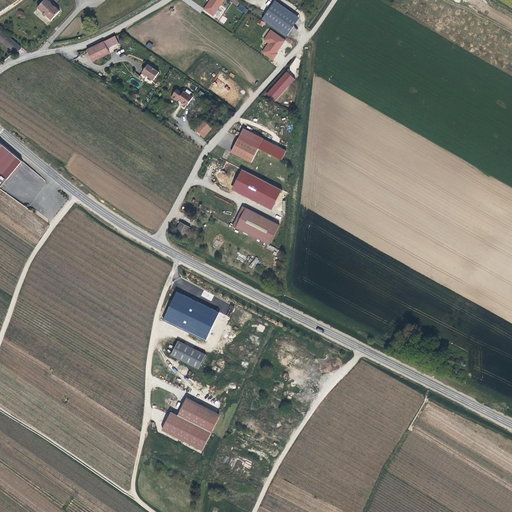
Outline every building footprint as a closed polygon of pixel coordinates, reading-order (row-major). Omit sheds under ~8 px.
[(46,0),(45,0),(37,8),(51,21),(59,12),(54,7),(51,4),(46,0)] [(211,0),(211,1),(211,2),(210,3),(209,3),(204,10),(214,17),(225,0),(211,0)] [(276,1),(263,20),(281,33),(294,14),(276,1)] [(240,4),(237,8),(245,14),(248,10),(240,4)] [(300,18),(294,14),(281,33),(287,37),(300,18)] [(224,24),(227,18),(223,15),(219,21),(224,24)] [(0,41),(16,55),(21,48),(0,30),(0,41)] [(286,40),(270,30),(263,40),(268,43),(261,53),(273,60),(278,54),(277,53),(286,40)] [(115,36),(104,42),(107,48),(118,43),(115,36)] [(92,61),(110,53),(107,48),(104,42),(87,50),(92,61)] [(153,81),(159,73),(148,65),(142,73),(153,81)] [(275,102),(295,79),(286,72),(266,95),(275,102)] [(177,101),(178,100),(182,94),(177,90),(171,97),(177,101)] [(193,98),(184,92),(182,94),(178,100),(187,106),(193,98)] [(203,120),(194,129),(204,138),(212,129),(203,120)] [(244,129),(239,139),(252,146),(257,136),(244,129)] [(264,139),(257,136),(252,146),(259,149),(264,139)] [(251,163),(259,149),(252,146),(239,139),(231,153),(251,163)] [(4,145),(0,141),(0,184),(21,160),(4,145)] [(241,170),(231,190),(271,210),(281,190),(241,170)] [(270,246),(280,226),(273,222),(271,227),(250,216),(253,212),(246,209),(236,229),(270,246)] [(273,222),(253,212),(250,216),(271,227),(273,222)] [(191,228),(181,223),(175,233),(185,238),(191,228)] [(249,266),(252,268),(259,260),(256,257),(249,266)] [(219,313),(176,292),(163,320),(205,341),(219,313)] [(178,342),(171,356),(198,369),(205,355),(178,342)] [(178,415),(212,432),(220,417),(186,400),(178,415)] [(203,450),(212,432),(178,415),(171,412),(162,430),(203,450)]
